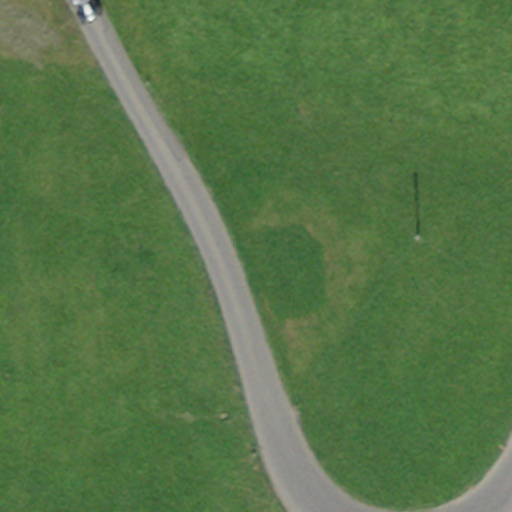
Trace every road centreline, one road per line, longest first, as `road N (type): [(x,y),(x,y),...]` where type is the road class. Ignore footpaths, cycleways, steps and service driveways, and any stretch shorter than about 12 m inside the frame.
road 1 (unclassified): [(84,0),(189,194),(265,427),(358,511)]
road 2 (unclassified): [(363,511),(439,471),(511,394)]
